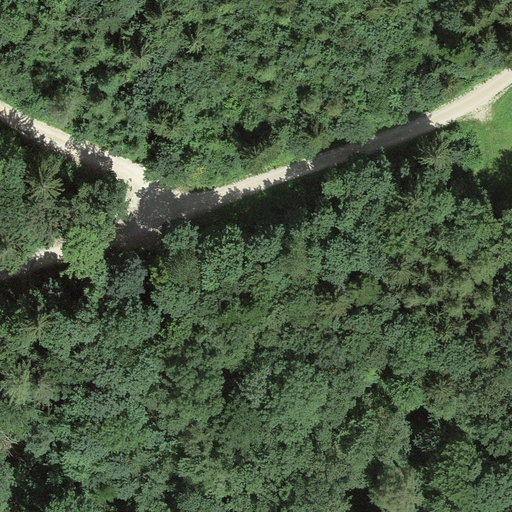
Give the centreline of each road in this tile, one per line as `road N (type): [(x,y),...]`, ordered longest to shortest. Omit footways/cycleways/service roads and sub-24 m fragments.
road 1 (track): [(165,218),(413,130),(511,71)]
road 2 (track): [(165,218),(128,171),(0,105)]
road 3 (track): [(0,274),(165,218)]
